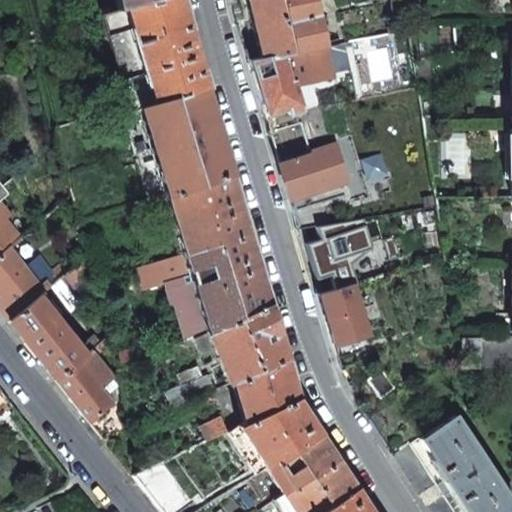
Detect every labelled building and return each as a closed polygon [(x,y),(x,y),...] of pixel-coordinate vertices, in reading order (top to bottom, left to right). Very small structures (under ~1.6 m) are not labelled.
[(191,39),(180,0),(146,0),(123,7),(151,103),(205,87),(191,39)] [(313,0),(244,0),(250,20),(256,46),(258,58),(324,45),(313,0)] [(151,103),(123,7),(120,7),(99,14),(127,109),(137,107),(151,103)] [(302,116),(300,111),(292,84),(331,76),(324,45),(258,58),(248,60),(256,87),(264,114),(278,162),(313,151),(302,116)] [(244,49),(248,60),(258,58),(256,46),(244,49)] [(217,130),(205,87),(151,103),(137,107),(164,194),(230,173),(217,130)] [(344,179),(343,173),(322,105),(305,110),(306,114),(302,116),(313,151),(278,162),(298,228),(314,226),(330,223),(321,186),(344,179)] [(124,117),(123,110),(114,113),(115,119),(124,117)] [(239,203),(230,173),(164,194),(182,251),(182,253),(215,243),(248,233),(239,203)] [(24,234),(0,205),(0,253),(8,247),(24,234)] [(318,238),(303,243),(314,279),(328,274),(332,288),(350,283),(353,282),(351,274),(380,265),(366,217),(330,223),(314,226),(318,238)] [(259,268),(248,233),(215,243),(238,317),(269,303),(259,268)] [(385,237),(391,257),(403,253),(397,234),(385,237)] [(238,317),(215,243),(182,253),(191,283),(206,331),(238,317)] [(43,291),(8,247),(0,253),(0,312),(6,320),(39,295),(42,292),(43,291)] [(90,281),(80,261),(67,272),(63,275),(76,292),(78,291),(90,281)] [(67,272),(61,264),(50,273),(51,278),(55,282),(63,275),(67,272)] [(457,265),(445,265),(446,276),(458,274),(457,265)] [(76,292),(63,275),(55,282),(50,285),(76,317),(91,306),(78,291),(76,292)] [(174,305),(185,340),(191,337),(206,331),(191,283),(185,284),(187,290),(183,293),(185,301),(174,305)] [(318,293),(333,341),(364,331),(350,283),(332,288),(318,293)] [(42,300),(39,295),(6,320),(30,350),(53,379),(85,353),(42,300)] [(277,330),(269,303),(238,317),(206,331),(228,383),(230,381),(285,357),(277,330)] [(511,335),(479,336),(479,369),(511,368),(511,335)] [(108,345),(107,336),(90,349),(95,356),(108,345)] [(195,346),(191,337),(185,340),(182,342),(186,350),(195,346)] [(87,421),(114,399),(108,391),(115,385),(112,377),(95,356),(90,349),(85,353),(53,379),(70,400),(87,421)] [(291,378),(285,357),(230,381),(243,421),(297,398),(291,378)] [(201,376),(196,365),(178,374),(182,384),(201,376)] [(380,368),(365,379),(372,389),(378,398),(394,388),(380,368)] [(213,389),(207,373),(201,376),(182,384),(164,392),(171,408),(202,394),(210,391),(213,389)] [(0,416),(12,408),(0,391),(0,416)] [(214,400),(210,391),(202,394),(206,403),(214,400)] [(252,476),(264,468),(319,432),(308,415),(297,398),(243,421),(237,425),(222,432),(252,476)] [(217,408),(214,400),(206,403),(210,411),(217,408)] [(120,422),(113,407),(91,425),(101,437),(120,422)] [(454,511),(506,511),(511,508),(511,504),(453,415),(418,438),(410,444),(440,490),(454,511)] [(327,445),(319,432),(264,468),(281,494),(336,458),(327,445)] [(280,511),(318,511),(355,488),(336,458),(281,494),(272,499),(280,511)] [(179,511),(194,503),(161,461),(132,476),(160,511),(179,511)] [(371,511),(367,506),(355,488),(318,511),(371,511)]
